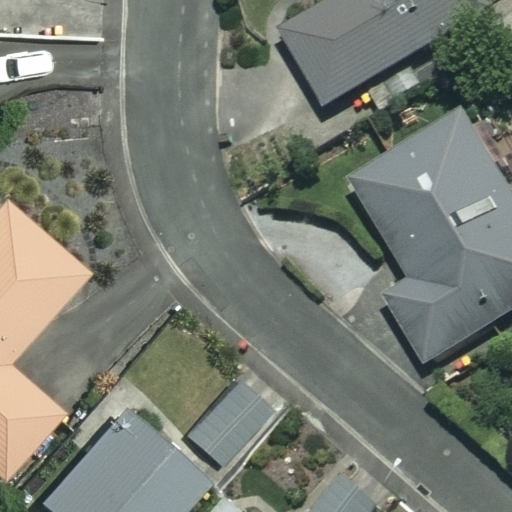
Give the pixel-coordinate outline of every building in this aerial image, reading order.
[(341,0),(284,33),(327,109),(493,15),(484,0),(341,0)] [(511,315),(511,188),(469,117),(357,185),(415,281),(388,298),(429,366),(511,315)] [(79,269),(0,201),(0,475),(57,409),(1,361),(79,269)] [(272,412),(237,380),(188,434),(223,466),(272,412)] [(181,511),(207,483),(116,404),(34,499),(48,511),(181,511)] [(380,511),(389,502),(346,464),(304,511),(380,511)]
